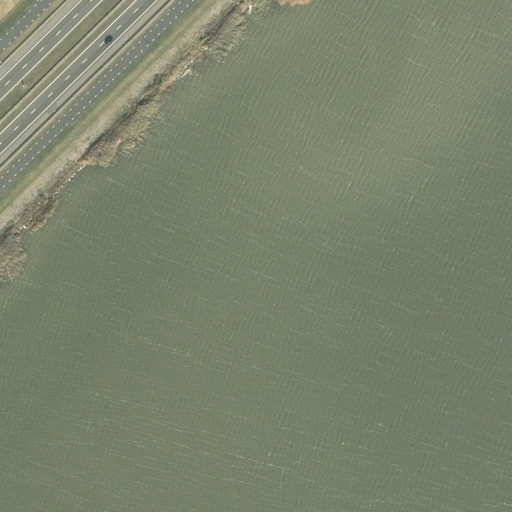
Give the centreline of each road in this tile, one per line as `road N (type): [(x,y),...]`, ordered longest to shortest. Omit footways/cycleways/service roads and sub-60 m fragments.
road 1 (unclassified): [(0,184),(187,0)]
road 2 (motorway): [(0,146),(148,0)]
road 3 (motorway): [(92,0),(0,90)]
